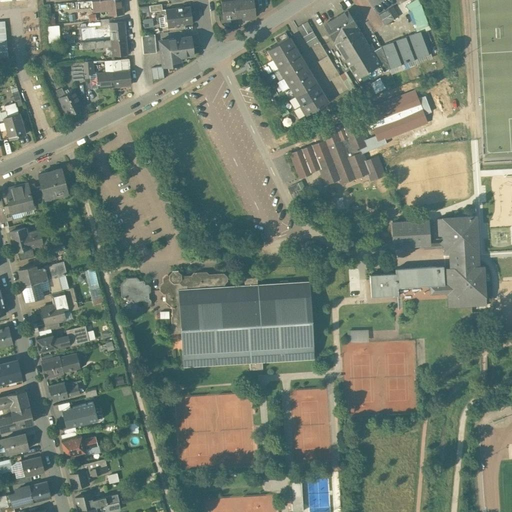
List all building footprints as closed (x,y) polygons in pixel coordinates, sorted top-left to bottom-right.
[(91,0),(78,2),(79,8),(92,7),(91,0)] [(121,0),(106,0),(107,5),(108,15),(123,13),(121,0)] [(252,0),(232,0),(220,2),(223,19),(255,15),(252,0)] [(161,3),(150,5),(151,12),(162,10),(161,3)] [(420,4),(407,12),(415,33),(421,31),(422,33),(430,30),(420,4)] [(190,6),(165,9),(167,26),(193,23),(190,6)] [(388,9),(378,15),(384,25),(394,19),(388,9)] [(347,10),(323,25),(332,41),(333,41),(357,27),(347,10)] [(7,20),(0,20),(0,56),(9,56),(7,20)] [(124,21),(109,23),(110,31),(111,39),(125,38),(124,21)] [(307,21),(297,27),(309,47),(319,41),(312,31),(313,31),(307,21)] [(48,26),(49,43),(61,42),(60,25),(48,26)] [(357,27),(333,41),(360,86),(389,69),(380,47),(375,50),(371,45),(369,46),(357,27)] [(110,31),(97,33),(98,40),(111,39),(110,31)] [(415,33),(380,46),(389,69),(390,73),(431,58),(422,33),(421,31),(415,33)] [(97,33),(84,34),(85,42),(87,41),(98,40),(97,33)] [(155,34),(142,36),(143,54),(156,52),(155,34)] [(191,36),(159,41),(163,66),(181,64),(180,56),(193,55),(191,36)] [(309,75),(298,57),(300,56),(289,37),(270,49),(281,67),(279,68),(290,87),(292,86),(297,95),(303,104),(301,105),(307,115),(326,103),(320,94),(322,93),(311,74),(309,75)] [(125,38),(111,39),(111,46),(112,55),(127,54),(125,38)] [(98,40),(87,41),(88,49),(111,46),(111,39),(98,40)] [(327,55),(317,62),(329,81),(339,75),(327,55)] [(129,70),(121,70),(120,59),(111,60),(114,86),(131,84),(129,70)] [(111,60),(104,61),(105,72),(96,73),(96,74),(97,88),(114,87),(114,86),(111,60)] [(92,61),(83,61),(84,74),(93,73),(92,61)] [(162,66),(151,68),(152,80),(164,78),(162,66)] [(83,67),(71,68),(72,80),(84,79),(83,67)] [(93,73),(84,74),(84,79),(86,90),(91,89),(97,88),(96,74),(93,73)] [(62,88),(56,91),(59,98),(65,95),(62,88)] [(348,90),(333,99),(339,108),(339,109),(354,100),(348,90)] [(59,98),(59,99),(68,116),(83,108),(74,91),(65,95),(59,98)] [(19,92),(12,94),(16,108),(23,106),(19,92)] [(297,95),(289,100),(295,109),(301,105),(303,104),(297,95)] [(333,99),(326,103),(331,111),(339,108),(333,99)] [(19,114),(4,118),(10,139),(26,134),(19,114)] [(342,124),(321,132),(324,140),(290,153),(300,178),(310,174),(310,172),(320,168),(322,175),(320,175),(324,185),(334,182),(332,177),(338,175),(341,184),(356,178),(354,174),(360,172),(361,176),(371,172),(368,162),(365,163),(360,149),(366,146),(357,123),(344,128),(342,124)] [(61,168),(38,174),(41,185),(43,197),(44,199),(68,193),(67,190),(64,179),(61,168)] [(70,178),(64,179),(67,190),(73,189),(70,178)] [(35,187),(34,183),(28,185),(31,198),(37,197),(35,187)] [(298,183),(287,188),(292,198),(303,194),(298,183)] [(28,184),(16,187),(22,210),(33,207),(31,198),(28,185),(28,184)] [(41,185),(35,187),(37,197),(38,198),(43,197),(41,185)] [(16,187),(5,190),(9,205),(10,213),(11,212),(22,210),(16,187)] [(10,213),(9,205),(3,207),(7,221),(13,220),(11,212),(10,213)] [(476,216),(437,219),(438,235),(443,235),(443,240),(441,243),(444,245),(444,247),(444,252),(450,251),(477,250),(478,250),(476,216)] [(427,220),(392,222),(393,246),(424,244),(429,244),(427,220)] [(25,228),(10,232),(14,251),(25,249),(30,247),(27,233),(25,228)] [(40,230),(27,233),(30,247),(43,244),(40,230)] [(59,242),(48,245),(50,253),(61,250),(59,242)] [(25,249),(17,251),(19,260),(34,256),(32,249),(25,251),(25,249)] [(477,250),(450,251),(451,268),(478,267),(477,250)] [(54,252),(38,256),(40,263),(56,260),(54,252)] [(64,275),(61,263),(42,267),(45,279),(58,276),(64,275)] [(34,265),(19,269),(23,285),(39,281),(45,279),(42,267),(35,269),(34,265)] [(443,266),(395,269),(395,273),(370,275),(371,296),(398,295),(397,287),(444,284),(443,269),(443,266)] [(451,268),(443,269),(444,284),(447,284),(448,306),(471,304),(470,296),(485,295),(483,267),(478,267),(451,268)] [(206,271),(193,272),(191,275),(181,275),(181,274),(177,271),(173,271),(169,275),(170,279),(167,279),(167,282),(163,282),(159,285),(160,290),(163,294),(165,294),(165,301),(172,307),(172,315),(171,316),(171,325),(170,326),(171,331),(172,333),(181,332),(178,289),(225,286),(225,284),(227,280),(227,276),(224,273),(209,274),(206,271)] [(45,279),(39,281),(42,293),(45,292),(46,294),(50,293),(60,291),(62,290),(58,276),(45,279)] [(139,279),(137,277),(127,277),(121,284),(121,296),(124,299),(131,298),(131,301),(134,303),(137,303),(139,300),(143,300),(143,303),(146,305),(149,305),(151,303),(151,299),(149,298),(149,293),(151,291),(150,286),(148,284),(145,284),(145,281),(143,280),(139,280),(139,279)] [(225,286),(178,289),(181,332),(183,366),(249,362),(250,369),(262,368),(262,361),(314,358),(309,281),(257,284),(257,277),(244,278),(244,285),(225,286)] [(23,285),(26,301),(43,297),(42,293),(39,281),(23,285)] [(62,290),(60,291),(62,296),(74,293),(72,287),(62,290)] [(99,287),(93,288),(96,299),(102,297),(99,287)] [(60,291),(50,293),(52,299),(62,296),(60,291)] [(74,293),(62,296),(52,299),(53,305),(61,303),(75,299),(74,293)] [(75,299),(61,303),(63,311),(77,308),(75,299)] [(53,305),(41,308),(45,324),(48,323),(65,319),(63,311),(61,303),(53,305)] [(45,324),(37,326),(38,331),(50,329),(48,323),(45,324)] [(85,325),(66,330),(67,335),(54,338),(56,348),(70,344),(88,340),(85,325)] [(8,326),(0,327),(0,345),(12,342),(8,326)] [(40,336),(36,337),(39,352),(56,348),(54,338),(52,333),(51,333),(40,336)] [(53,359),(42,362),(45,376),(63,372),(63,371),(80,367),(77,353),(60,357),(60,356),(53,358),(53,359)] [(52,354),(40,356),(42,362),(53,359),(53,358),(52,354)] [(0,384),(27,379),(23,358),(0,363),(0,384)] [(64,382),(48,386),(52,401),(68,397),(67,396),(65,385),(64,382)] [(77,382),(65,385),(67,396),(80,393),(77,382)] [(24,391),(8,395),(11,406),(11,408),(12,410),(28,406),(24,391)] [(8,395),(0,396),(0,408),(11,406),(8,395)] [(66,402),(56,405),(57,411),(61,410),(68,408),(66,402)] [(82,404),(60,410),(63,423),(86,418),(82,404)] [(32,422),(28,406),(12,410),(13,416),(15,425),(16,426),(32,422)] [(13,416),(0,418),(0,429),(15,425),(13,416)] [(66,423),(61,424),(62,430),(73,427),(71,422),(66,423)] [(94,432),(85,434),(86,438),(82,440),(84,448),(97,445),(94,432)] [(24,433),(2,439),(4,447),(6,454),(28,449),(24,433)] [(62,439),(61,440),(65,457),(85,452),(84,448),(82,440),(81,435),(72,437),(62,439)] [(41,457),(20,462),(24,476),(24,477),(30,476),(44,472),(41,457)] [(104,458),(80,464),(81,470),(85,470),(90,469),(106,465),(104,458)] [(10,464),(0,466),(0,473),(12,470),(10,464)] [(80,464),(69,467),(70,473),(81,470),(80,464)] [(106,465),(90,469),(92,475),(92,476),(108,472),(106,465)] [(70,473),(69,474),(73,487),(88,484),(86,476),(85,470),(81,470),(70,473)] [(110,482),(120,481),(118,473),(109,474),(110,482)] [(28,486),(17,489),(15,492),(16,493),(10,494),(13,505),(32,501),(32,502),(51,497),(47,481),(29,486),(28,486)] [(90,494),(75,498),(79,511),(94,507),(92,501),(90,494)] [(116,494),(98,498),(98,500),(92,501),(94,507),(117,502),(118,501),(116,494)] [(117,502),(94,507),(95,511),(108,511),(119,509),(117,502)]
